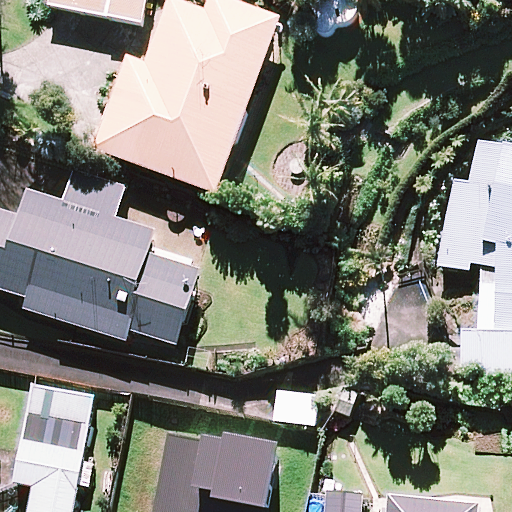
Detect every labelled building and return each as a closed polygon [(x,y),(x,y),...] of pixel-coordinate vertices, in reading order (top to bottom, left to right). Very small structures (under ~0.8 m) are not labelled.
[(281,26),(209,0),(172,0),(150,62),(134,57),(98,158),(218,201),(281,26)] [(511,153),(478,150),(473,188),(453,185),(443,273),(486,278),(479,344),(458,342),(454,378),(511,384),(511,153)] [(126,194),(76,178),(66,212),(31,201),(23,225),(0,217),(0,297),(29,307),(26,316),(130,350),(133,338),(178,353),(202,280),(149,262),(155,242),(115,229),(126,194)] [(75,511),(96,405),(35,393),(17,488),(36,492),(32,511),(75,511)] [(321,399),(277,396),(275,430),(319,433),(321,399)] [(160,511),(165,490),(124,482),(117,511),(160,511)] [(445,511),(392,507),(391,511),(362,511),(363,503),(314,501),(313,511),(445,511)]
